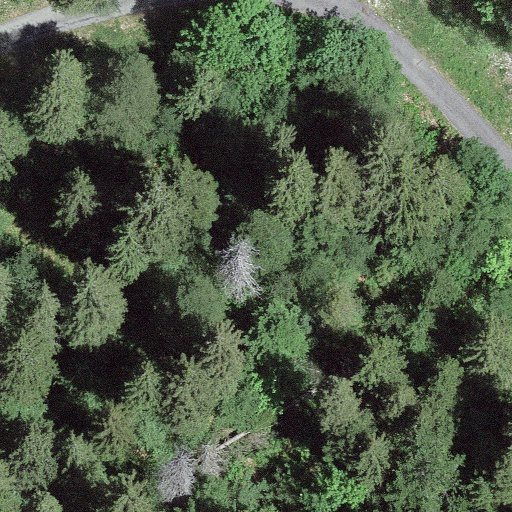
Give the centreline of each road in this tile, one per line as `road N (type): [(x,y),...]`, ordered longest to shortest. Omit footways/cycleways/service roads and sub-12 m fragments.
road 1 (track): [(343,0),(443,95),(511,178)]
road 2 (track): [(0,46),(135,0)]
